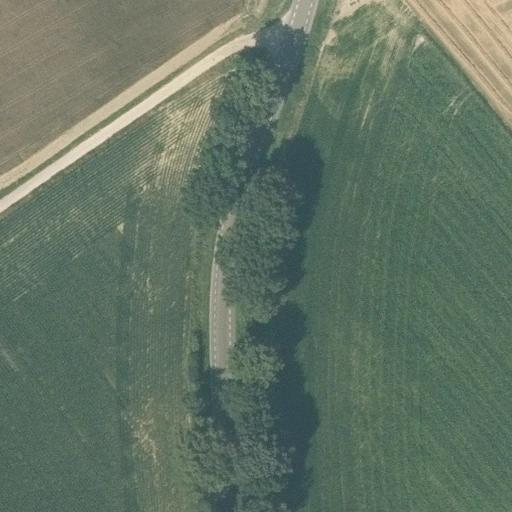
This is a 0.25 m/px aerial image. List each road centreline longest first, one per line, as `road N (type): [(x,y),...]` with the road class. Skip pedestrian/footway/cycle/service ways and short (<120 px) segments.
road 1 (tertiary): [(232,511),(225,265),(245,170),(305,0)]
road 2 (track): [(0,208),(237,46),(294,35)]
